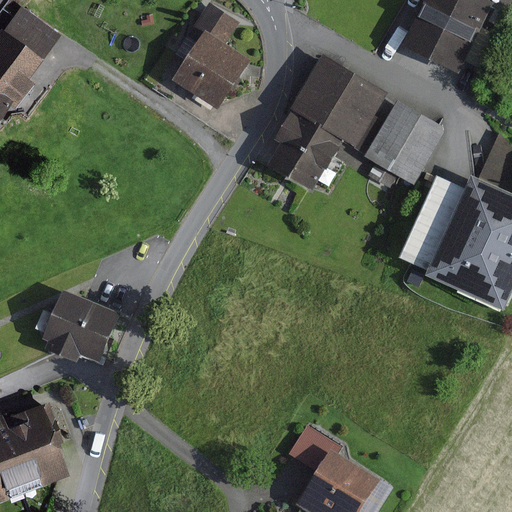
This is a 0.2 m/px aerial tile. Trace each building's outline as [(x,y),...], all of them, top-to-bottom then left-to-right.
[(493,2),(488,0),(425,0),(403,47),(460,74),(466,61),(480,68),(496,35),(481,28),(493,2)] [(210,3),(176,55),(186,61),(173,80),(220,111),(252,61),(225,44),(239,22),(210,3)] [(57,36),(20,6),(0,31),(0,108),(3,105),(9,110),(28,85),(22,80),(57,36)] [(391,92),(323,54),(292,108),(299,112),(297,115),(292,112),(276,141),(286,146),(273,169),(312,192),(325,169),(327,170),(340,148),(338,146),(342,138),(355,145),(354,147),(366,154),(364,158),(375,164),(368,177),(392,191),(399,178),(415,187),(448,129),(397,100),(384,124),(376,119),(391,92)] [(479,179),(472,176),(465,190),(437,177),(400,258),(429,271),(426,276),(504,311),(511,294),(511,193),(508,192),(511,174),(511,147),(500,133),(479,179)] [(424,276),(412,270),(406,283),(418,288),(424,276)] [(121,315),(64,290),(53,315),(45,311),(37,330),(46,333),(43,340),(49,342),(46,350),(78,364),(81,356),(100,364),(121,315)] [(0,502),(65,478),(53,445),(59,443),(44,403),(3,419),(1,413),(0,413),(0,502)] [(337,454),(341,448),(308,427),(291,454),(317,471),(296,505),(306,511),(377,511),(393,488),(337,454)]
